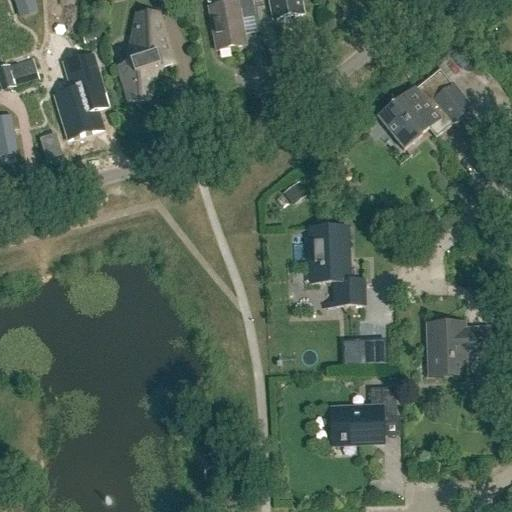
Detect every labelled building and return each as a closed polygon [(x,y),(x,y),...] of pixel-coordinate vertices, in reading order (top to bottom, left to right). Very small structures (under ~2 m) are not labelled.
[(13,0),(19,17),(38,12),(34,0),(13,0)] [(206,0),(208,6),(210,6),(211,10),(209,10),(217,53),(247,47),(240,11),(255,9),(252,0),(206,0)] [(269,0),(270,6),(274,6),(277,22),(304,17),(301,0),(269,0)] [(129,103),(150,102),(154,82),(151,81),(153,73),(174,66),(158,16),(138,17),(126,67),(118,70),(129,103)] [(68,142),(104,131),(98,113),(108,110),(93,58),(64,66),(73,93),(55,99),(68,142)] [(0,85),(2,93),(40,82),(33,61),(0,70),(0,85)] [(451,87),(440,73),(405,101),(404,99),(377,120),(404,153),(422,138),(421,137),(428,131),(436,141),(463,119),(462,117),(466,114),(461,107),(464,104),(460,99),(462,97),(453,86),(451,87)] [(0,119),(0,156),(18,153),(11,118),(0,119)] [(40,142),(46,162),(62,157),(56,138),(40,142)] [(295,187),(282,197),(291,209),(304,199),(295,187)] [(348,283),(347,231),(314,232),(315,245),(310,245),(312,286),(335,285),(336,308),(363,307),(362,283),(348,283)] [(465,332),(465,326),(427,327),(428,380),(466,379),(466,357),(490,356),(489,331),(465,332)] [(362,367),(361,344),(344,344),(345,368),(362,367)] [(366,447),(366,441),(383,441),(382,420),(396,419),(395,391),(371,392),(371,410),(331,412),(332,442),(340,442),(340,443),(345,443),(345,442),(356,441),(356,447),(366,447)]
